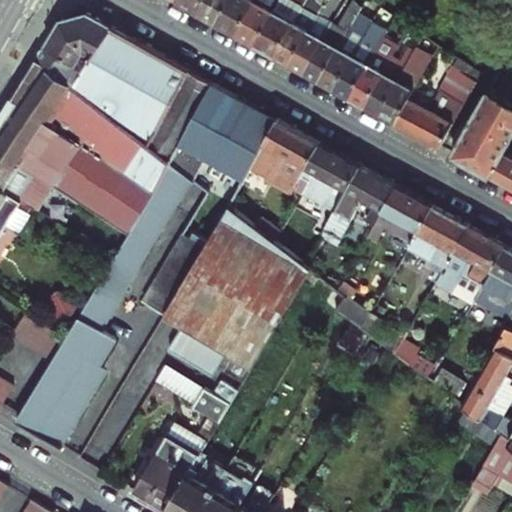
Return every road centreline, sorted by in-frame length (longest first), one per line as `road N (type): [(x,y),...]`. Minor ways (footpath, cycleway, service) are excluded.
road 1 (residential): [(125,0),(511,213)]
road 2 (residential): [(112,511),(0,445)]
